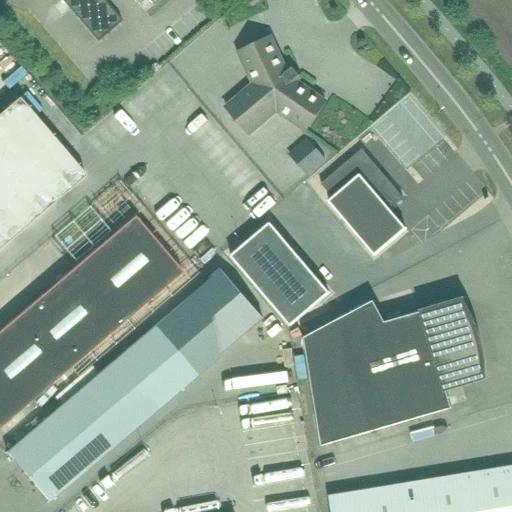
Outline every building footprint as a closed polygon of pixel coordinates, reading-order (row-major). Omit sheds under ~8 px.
[(121,21),(102,0),(60,0),(96,42),(121,21)] [(305,131),(325,102),(296,81),(286,70),(270,37),(238,53),(253,84),(226,108),(249,135),(276,112),(305,131)] [(0,247),(84,176),(17,98),(0,112),(0,247)] [(289,154),(307,175),(325,159),(308,139),(289,154)] [(383,181),(376,173),(380,170),(362,150),(321,184),(332,198),(328,202),(375,256),(406,229),(390,209),(403,198),(386,178),(383,181)] [(0,427),(181,273),(133,216),(0,330),(0,427)] [(329,293),(270,223),(230,256),(290,326),(329,293)] [(220,269),(6,452),(48,502),(263,319),(220,269)] [(485,378),(462,300),(382,323),(374,306),(304,340),(322,449),(452,410),(446,390),(485,378)] [(330,511),(511,511),(511,466),(328,496),(330,511)]
